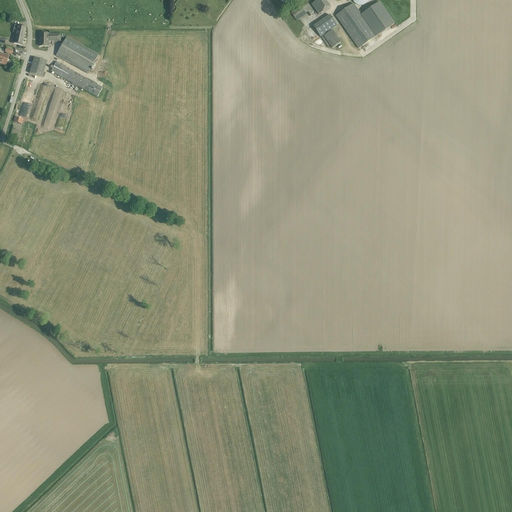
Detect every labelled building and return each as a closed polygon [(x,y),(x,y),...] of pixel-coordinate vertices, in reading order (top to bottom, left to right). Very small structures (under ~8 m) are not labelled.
[(330,7),(325,0),(312,0),(314,2),(311,4),(318,14),(330,7)] [(395,23),(379,1),(361,14),(353,3),(336,16),(358,48),(376,36),(395,23)] [(300,5),(290,12),(294,17),(304,10),(300,5)] [(330,15),(326,17),(334,28),(337,26),(330,15)] [(26,27),(21,26),(18,25),(16,33),(13,33),(11,43),(22,45),(26,27)] [(332,30),(323,36),(321,38),(328,47),(330,45),(332,48),(341,42),(332,30)] [(49,41),(49,34),(49,33),(40,33),(40,46),(49,46),(49,41)] [(88,73),(99,55),(67,37),(56,55),(88,73)] [(13,49),(8,48),(6,47),(5,52),(6,52),(5,54),(0,52),(0,63),(6,66),(9,56),(8,55),(9,53),(12,54),(13,49)] [(47,61),(39,59),(34,57),(29,73),(42,77),(47,61)] [(56,62),(51,71),(97,97),(103,87),(56,62)]
